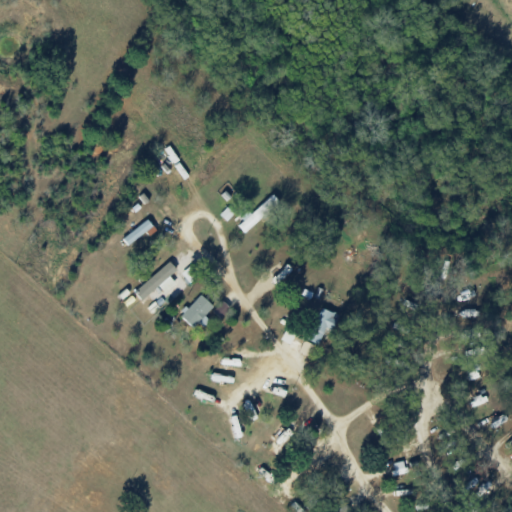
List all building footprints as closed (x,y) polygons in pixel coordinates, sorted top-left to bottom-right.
[(245,232),(280,203),(272,195),(238,224),(245,232)] [(123,237),(127,244),(146,232),(148,236),(156,231),(149,220),(123,237)] [(170,275),(177,270),(171,263),(133,290),(140,300),(159,287),(163,293),(176,284),(170,275)] [(193,328),(213,306),(200,294),(180,315),(193,328)] [(332,331),(338,314),(322,308),(312,336),(321,339),(325,329),(332,331)] [(310,356),(315,345),(304,340),(300,351),(310,356)] [(268,452),(277,458),(300,425),(290,419),(274,441),(275,442),(268,452)] [(394,475),(406,473),(404,461),(392,463),(394,475)]
